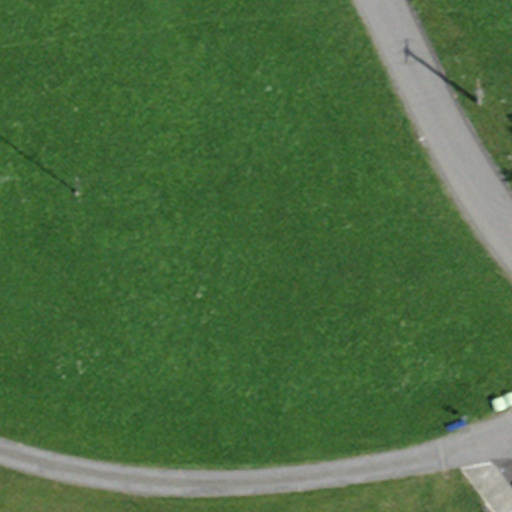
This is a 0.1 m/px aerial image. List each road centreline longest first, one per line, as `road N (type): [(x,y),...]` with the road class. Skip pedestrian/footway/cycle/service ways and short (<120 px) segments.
road 1 (unclassified): [(0,451),(155,483),(305,478),(484,442),(511,429)]
road 2 (unclassified): [(387,0),(511,245)]
